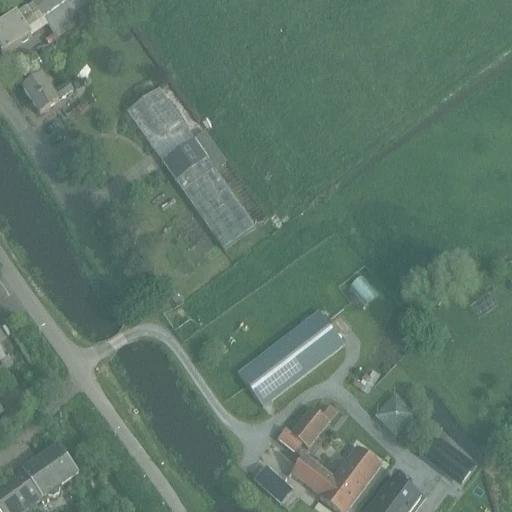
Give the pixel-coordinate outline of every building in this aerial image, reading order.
[(29,0),(57,41),(118,0),(29,0)] [(27,9),(0,25),(0,54),(2,57),(32,38),(25,27),(34,21),(27,9)] [(67,85),(53,95),(42,78),(22,91),(39,116),(59,104),(58,103),(72,93),(67,85)] [(158,92),(126,115),(223,252),(255,229),(158,92)] [(319,315),(238,376),(263,409),(344,347),(319,315)] [(278,442),(296,455),(302,447),(308,451),(338,414),(321,402),(313,412),(311,410),(291,436),(286,432),(278,442)] [(59,489),(79,476),(58,447),(0,487),(0,511),(26,511),(47,498),(48,500),(54,501),(59,496),(60,490),(59,489)] [(447,448),(435,465),(451,477),(463,460),(461,458),(447,448)] [(321,499),(319,501),(334,511),(347,511),(381,468),(358,450),(333,482),(304,460),(292,477),(321,499)] [(263,473),(254,482),(272,498),(282,507),(294,493),(284,485),(272,474),(269,478),(263,473)] [(393,480),(369,511),(416,511),(424,502),(393,480)]
